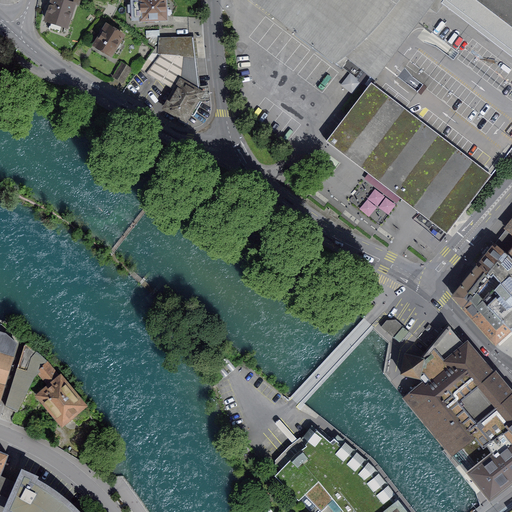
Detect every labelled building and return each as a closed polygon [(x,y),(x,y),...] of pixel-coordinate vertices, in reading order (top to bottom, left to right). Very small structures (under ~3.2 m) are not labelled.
[(74,5),(59,0),(52,0),(51,5),(49,5),(47,12),(49,12),(46,20),(51,21),(49,29),(59,32),(62,25),(66,26),(74,5)] [(131,0),(132,6),(129,6),(129,11),(132,11),(133,20),(165,19),(165,7),(167,5),(166,0),(131,0)] [(251,0),(335,64),(345,56),(360,67),(374,78),(433,0),(251,0)] [(433,0),(374,78),(326,141),(384,185),(410,205),(447,234),(499,166),(511,148),(511,50),(446,0),(433,0)] [(511,0),(446,0),(511,50),(511,0)] [(107,26),(95,45),(110,54),(113,51),(117,53),(124,41),(120,39),(122,35),(107,26)] [(155,49),(151,54),(195,58),(193,38),(160,39),(159,47),(155,47),(155,49)] [(140,69),(176,90),(181,82),(200,93),(195,58),(151,54),(140,69)] [(176,90),(166,107),(185,118),(188,113),(193,116),(201,102),(196,99),(200,93),(181,82),(176,90)] [(511,222),(511,224),(496,244),(507,253),(511,247),(511,222)] [(496,244),(478,265),(491,276),(494,272),(505,285),(511,278),(511,258),(507,253),(496,244)] [(477,265),(453,295),(464,307),(476,293),(491,276),(478,265),(477,265)] [(491,276),(476,293),(511,329),(511,327),(511,292),(505,285),(494,272),(491,276)] [(476,293),(464,307),(496,343),(504,336),(511,329),(476,293)] [(387,320),(381,327),(399,342),(409,331),(404,327),(403,319),(387,320)] [(511,394),(447,324),(421,357),(419,377),(423,381),(407,395),(403,398),(452,456),(454,454),(456,452),(462,463),(489,498),(505,486),(511,480),(511,394)] [(0,397),(17,344),(5,334),(0,331),(0,397)] [(50,386),(40,395),(65,426),(76,416),(85,408),(48,363),(42,356),(37,353),(26,343),(24,346),(5,406),(16,412),(33,377),(38,372),(50,386)] [(421,357),(405,353),(400,373),(419,377),(421,357)] [(306,445),(296,454),(319,481),(345,511),(403,511),(370,470),(334,438),(330,441),(316,428),(305,443),(306,445)] [(299,500),(305,494),(319,481),(296,454),(275,475),(299,500)] [(12,500),(8,509),(14,511),(76,511),(74,509),(69,505),(61,497),(52,491),(42,484),(32,478),(33,476),(24,472),(12,500)] [(317,507),(311,511),(345,511),(319,481),(305,494),(317,507)] [(12,500),(0,494),(0,511),(14,511),(8,509),(12,500)]
